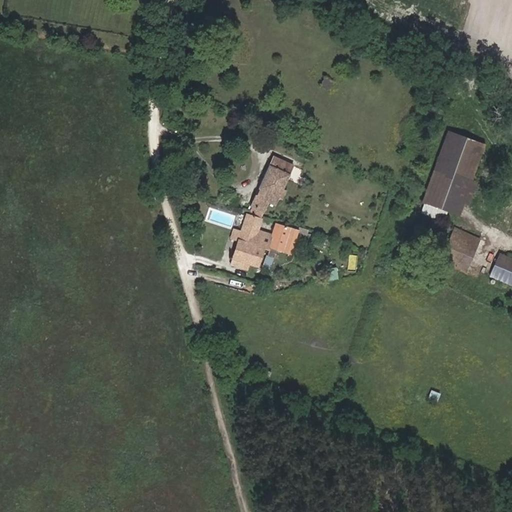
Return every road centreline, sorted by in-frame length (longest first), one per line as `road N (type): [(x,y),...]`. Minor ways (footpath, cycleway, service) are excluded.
road 1 (track): [(171,0),(155,94),(156,160),(245,511)]
road 2 (track): [(154,140),(248,145),(258,179),(235,186),(193,151)]
